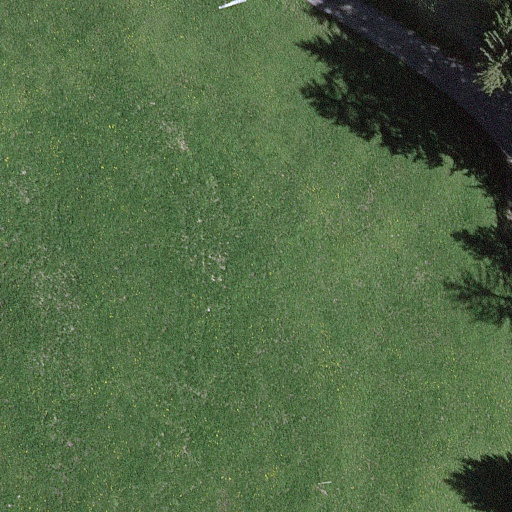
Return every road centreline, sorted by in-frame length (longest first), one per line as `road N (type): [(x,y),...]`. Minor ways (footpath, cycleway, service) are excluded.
road 1 (unclassified): [(334,0),(511,127)]
road 2 (residential): [(511,119),(482,42),(448,0)]
